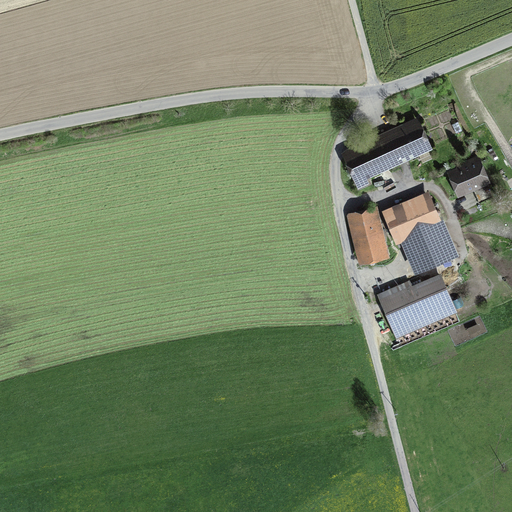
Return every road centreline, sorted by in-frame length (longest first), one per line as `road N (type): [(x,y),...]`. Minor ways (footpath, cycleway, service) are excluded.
road 1 (unclassified): [(374,91),(341,141),(335,173),(415,511)]
road 2 (unclassified): [(374,91),(214,95),(0,135)]
road 3 (track): [(338,199),(433,186),(461,242),(456,260),(416,277),(398,273),(357,286)]
road 4 (unclassified): [(511,39),(374,91)]
